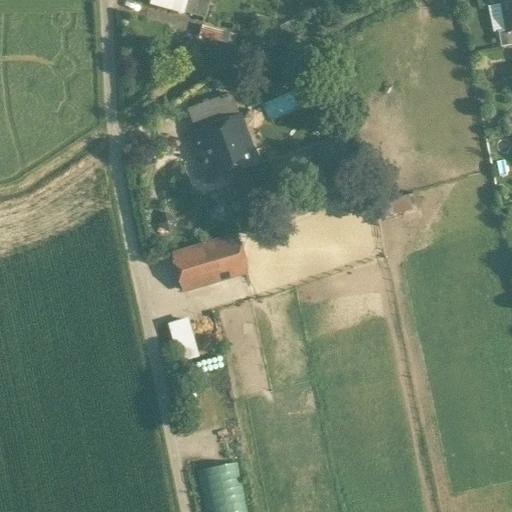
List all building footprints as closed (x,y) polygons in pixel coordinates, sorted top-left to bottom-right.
[(184,12),(187,0),(149,0),(149,2),(184,12)] [(187,0),(184,12),(204,17),(208,0),(187,0)] [(222,32),(201,26),(198,37),(219,43),(222,32)] [(511,31),(509,32),(509,31),(499,33),(502,48),(511,46),(511,31)] [(187,112),(195,133),(239,116),(231,96),(187,112)] [(257,164),(239,116),(195,133),(188,136),(206,183),(233,173),(240,170),(257,164)] [(347,137),(315,147),(325,192),(356,181),(347,137)] [(240,170),(233,173),(237,184),(244,181),(240,170)] [(392,214),(419,207),(415,192),(388,200),(392,214)] [(235,238),(171,257),(182,291),(245,272),(235,238)] [(170,322),(181,360),(198,355),(187,317),(170,322)] [(250,511),(242,467),(195,476),(202,511),(250,511)]
